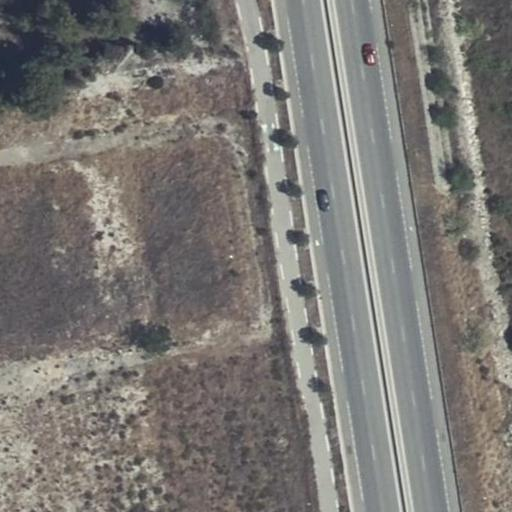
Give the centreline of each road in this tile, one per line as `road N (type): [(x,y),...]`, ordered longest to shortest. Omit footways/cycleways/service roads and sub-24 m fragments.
road 1 (trunk): [(305,0),(386,511)]
road 2 (trunk): [(431,511),(352,0)]
